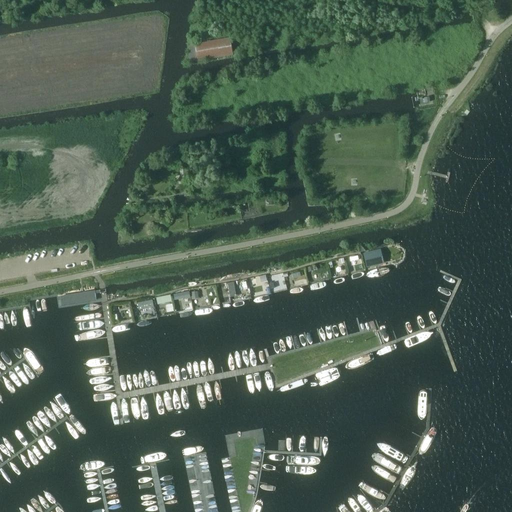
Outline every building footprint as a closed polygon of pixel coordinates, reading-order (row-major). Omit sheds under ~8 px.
[(233,55),(231,46),(230,38),(194,44),(190,45),(187,63),(197,61),(233,55)] [(434,92),(427,94),(429,108),(437,107),(434,92)] [(168,220),(167,212),(159,213),(160,220),(168,220)] [(381,249),(363,253),(366,267),(384,263),(381,249)] [(234,282),(228,283),(230,297),(237,296),(234,282)] [(95,290),(61,295),(63,305),(97,300),(95,290)] [(189,291),(174,294),(175,300),(190,297),(189,291)] [(198,291),(191,292),(192,300),(199,299),(198,291)] [(171,295),(157,297),(158,304),(172,301),(171,295)] [(152,299),(138,302),(140,309),(154,306),(152,299)] [(371,353),(352,360),(354,365),(373,358),(371,353)]
